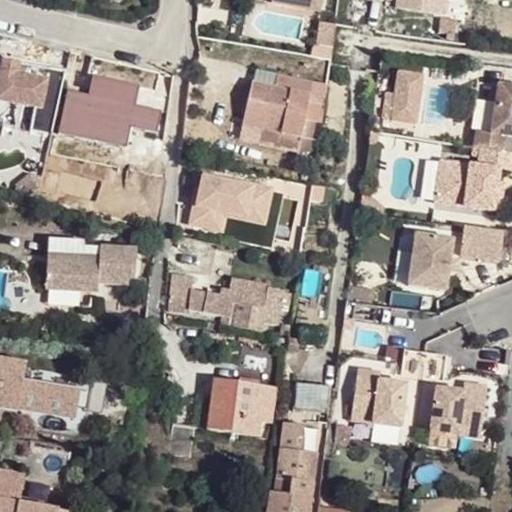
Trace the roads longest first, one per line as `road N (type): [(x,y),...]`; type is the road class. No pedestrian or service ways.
road 1 (unknown): [(162,35),(170,101),(155,356)]
road 2 (residential): [(0,13),(145,43),(162,35),(175,0)]
